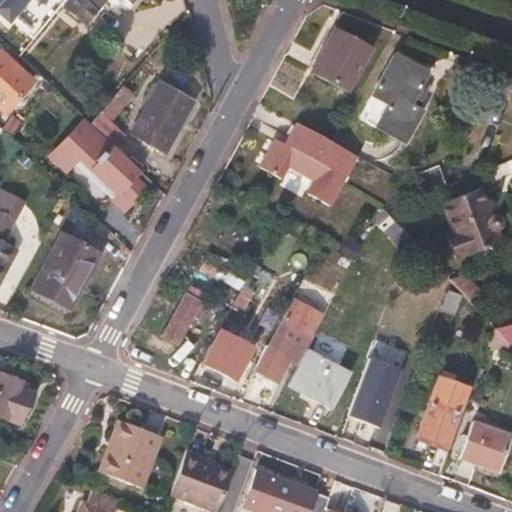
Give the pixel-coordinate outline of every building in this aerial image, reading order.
[(65,0),(62,5),(85,24),(96,11),(105,0),(128,0),(131,2),(132,0),(65,0)] [(335,30),(311,71),(346,90),(369,49),(335,30)] [(1,51),(0,52),(0,108),(4,112),(33,81),(1,51)] [(389,105),(376,127),(404,142),(421,112),(411,107),(430,73),(395,54),(372,95),(389,105)] [(159,84),(131,133),(165,151),(192,102),(159,84)] [(124,135),(100,113),(90,124),(114,146),(124,135)] [(114,146),(90,124),(86,119),(50,156),(67,172),(80,158),(91,168),(118,193),(113,198),(124,208),(144,187),(134,177),(140,170),(114,146)] [(355,156),(295,123),(287,138),(293,142),(289,148),(283,145),(273,139),(257,168),(279,180),(286,166),(313,181),(305,195),(327,207),(355,156)] [(283,145),(289,148),(293,142),(287,138),(283,145)] [(382,210),(445,185),(438,167),(396,183),(382,210)] [(118,193),(91,168),(86,172),(113,198),(118,193)] [(280,186),(303,197),(309,185),(287,173),(280,186)] [(433,211),(459,267),(505,247),(480,190),(433,211)] [(409,239),(382,210),(375,222),(404,253),(409,239)] [(61,235),(32,287),(70,307),(98,254),(61,235)] [(0,278),(14,252),(0,244),(0,278)] [(465,276),(434,244),(419,249),(448,281),(465,276)] [(245,309),(253,293),(250,292),(260,273),(252,268),(233,303),(245,309)] [(504,318),(465,276),(448,281),(494,329),(504,318)] [(208,308),(186,297),(164,337),(176,343),(188,322),(197,327),(208,308)] [(310,335),(320,316),(293,301),(268,346),(291,359),(305,332),(310,335)] [(511,341),(511,324),(494,329),(507,343),(511,341)] [(235,379),(252,347),(219,329),(202,361),(235,379)] [(331,407),(348,375),(306,353),(289,385),(331,407)] [(0,374),(0,417),(17,425),(32,388),(0,374)] [(358,388),(348,414),(377,425),(390,391),(367,383),(364,391),(358,388)] [(428,402),(415,438),(443,449),(457,413),(428,402)] [(134,447),(141,429),(110,417),(98,449),(128,461),(134,447)] [(473,423),(460,455),(497,470),(509,437),(473,423)] [(22,455),(0,445),(0,461),(15,467),(22,455)] [(138,465),(143,451),(134,447),(128,461),(138,465)] [(188,450),(172,494),(218,511),(233,471),(201,459),(202,456),(188,450)] [(324,511),(329,500),(256,473),(243,507),(255,511),(324,511)] [(113,511),(118,500),(91,490),(86,503),(82,501),(77,511),(113,511)]
